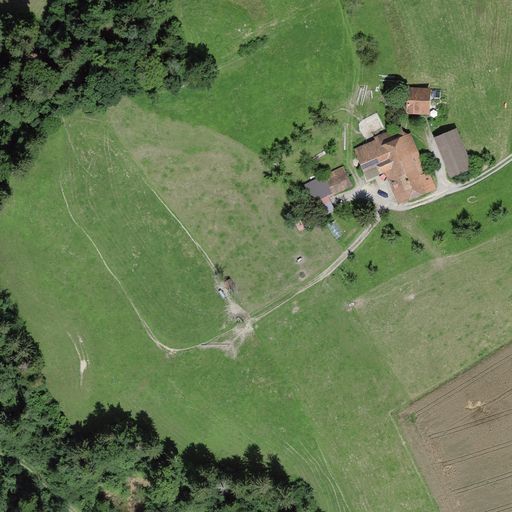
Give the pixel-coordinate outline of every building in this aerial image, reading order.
[(401,92),(401,109),(427,111),(428,89),(410,89),(410,93),(401,92)] [(425,174),(422,166),(417,168),(400,129),(376,139),(377,143),(358,150),(365,168),(378,163),(382,172),(390,168),(402,198),(432,185),(427,173),(425,174)] [(440,140),(454,172),(470,166),(457,134),(440,140)] [(474,164),(479,172),(488,167),(484,159),(474,164)] [(306,185),(315,204),(327,198),(351,185),(343,167),(306,185)] [(315,204),(321,216),(333,210),(327,198),(315,204)]
